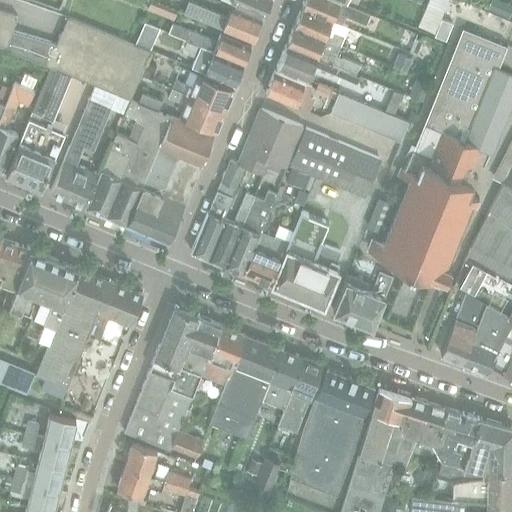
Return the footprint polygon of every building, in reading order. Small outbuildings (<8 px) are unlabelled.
[(227,16),(189,0),(187,0),(183,11),(252,38),(261,16),(232,4),(227,16)] [(232,0),(263,13),(268,0),(232,0)] [(340,0),(303,0),(301,6),(332,19),(338,5),(342,7),(340,12),(365,22),(370,12),(340,0)] [(301,6),(293,24),(339,44),(347,25),(332,19),(301,6)] [(0,8),(0,44),(49,65),(70,73),(130,97),(150,49),(67,15),(56,42),(12,28),(16,14),(0,8)] [(172,21),(168,30),(186,37),(185,38),(199,44),(242,62),(250,42),(221,30),(217,40),(172,21)] [(293,24),(285,42),(348,69),(355,72),(359,63),(342,56),(341,57),(335,54),(339,44),(293,24)] [(491,149),(511,97),(511,45),(507,44),(462,26),(423,122),(441,129),(430,154),(412,147),(401,174),(408,177),(381,244),(373,241),(369,251),(435,278),(436,276),(445,280),(451,266),(445,264),(470,202),(475,204),(478,196),(468,192),(476,173),(470,170),(480,144),(491,149)] [(285,42),(276,65),(307,78),(313,63),(344,77),(348,69),(285,42)] [(234,82),(242,62),(199,44),(191,64),(234,82)] [(405,71),(411,56),(399,51),(392,66),(405,71)] [(31,109),(48,116),(52,118),(70,73),(49,65),(31,109)] [(307,109),(312,98),(307,96),(311,84),(275,69),(265,91),(307,109)] [(232,86),(198,71),(192,84),(175,77),(171,86),(223,107),(232,86)] [(421,100),(428,83),(415,78),(408,94),(421,100)] [(12,83),(4,103),(0,112),(0,169),(1,170),(20,124),(7,119),(21,86),(12,83)] [(215,128),(223,107),(171,86),(168,95),(185,102),(180,114),(215,128)] [(137,101),(157,109),(161,98),(141,90),(137,101)] [(340,116),(349,96),(337,91),(329,111),(340,116)] [(85,205),(98,172),(75,162),(83,144),(92,148),(110,105),(88,96),(49,190),(85,205)] [(352,121),(360,101),(349,96),(340,116),(352,121)] [(158,144),(170,115),(130,98),(124,111),(145,120),(136,140),(105,213),(126,222),(158,144)] [(363,126),(372,106),(360,101),(352,121),(363,126)] [(259,106),(237,160),(245,163),(263,171),(265,165),(268,157),(280,162),(286,165),(287,162),(303,124),(259,106)] [(372,106),(363,126),(375,131),(384,111),(372,106)] [(45,124),(48,116),(31,109),(5,171),(40,186),(63,131),(45,124)] [(384,111),(375,131),(386,136),(395,116),(384,111)] [(170,114),(170,115),(158,144),(178,152),(201,161),(213,132),(170,114)] [(395,116),(386,136),(398,141),(407,121),(395,116)] [(305,126),(290,164),(364,194),(379,157),(305,126)] [(105,213),(136,140),(116,131),(98,172),(85,205),(105,213)] [(146,230),(178,152),(158,144),(126,222),(146,230)] [(178,152),(146,230),(168,239),(201,161),(178,152)] [(229,157),(220,179),(235,185),(245,163),(237,160),(229,157)] [(268,157),(265,165),(276,170),(280,162),(268,157)] [(220,179),(191,249),(206,255),(222,216),(235,185),(220,179)] [(511,188),(503,181),(488,210),(511,228),(511,188)] [(254,193),(224,263),(242,270),(242,271),(260,229),(276,190),(268,187),(263,198),(254,193)] [(222,216),(206,255),(224,263),(254,193),(246,190),(233,221),(222,216)] [(289,239),(271,282),(323,304),(339,268),(313,257),(328,222),(301,210),(289,239)] [(511,228),(488,210),(465,254),(485,265),(511,279),(511,228)] [(260,229),(242,271),(271,282),(289,239),(275,234),(274,236),(260,229)] [(9,306),(9,304),(11,299),(30,247),(0,237),(0,280),(1,279),(9,283),(2,303),(9,306)] [(21,308),(32,313),(25,329),(48,338),(77,266),(59,258),(30,247),(11,299),(9,304),(9,306),(8,306),(3,319),(14,323),(21,308)] [(471,292),(485,265),(465,254),(454,283),(465,289),(471,292)] [(511,313),(511,279),(485,265),(471,292),(485,300),(486,299),(507,311),(511,313)] [(66,385),(92,320),(109,279),(77,266),(48,338),(34,372),(66,385)] [(372,323),(392,275),(380,270),(372,289),(366,287),(368,282),(347,274),(334,307),(333,307),(333,308),(372,324),(373,323),(372,323)] [(109,279),(92,320),(100,323),(104,313),(129,324),(143,292),(109,279)] [(439,352),(460,361),(468,342),(485,300),(471,292),(465,289),(439,352)] [(493,352),(489,361),(511,373),(511,314),(485,300),(468,342),(477,346),(493,352)] [(148,367),(172,376),(198,314),(174,304),(148,367)] [(190,397),(200,372),(220,323),(198,314),(172,376),(148,367),(144,378),(168,388),(190,397)] [(232,365),(245,333),(221,323),(208,356),(201,372),(225,382),(232,365)] [(250,373),(263,341),(245,333),(232,365),(250,373)] [(254,418),(261,399),(282,348),(263,341),(250,373),(232,365),(225,382),(209,423),(246,438),(254,418)] [(484,371),(489,361),(493,352),(477,346),(468,342),(460,361),(469,365),(484,371)] [(283,408),(304,357),(282,348),(261,399),(283,408)] [(293,435),(303,411),(322,364),(304,357),(283,408),(275,428),(293,435)] [(0,381),(7,384),(14,365),(4,360),(0,370),(0,381)] [(14,365),(7,384),(17,388),(25,369),(14,365)] [(374,384),(326,365),(304,419),(290,472),(336,490),(364,418),(362,417),(374,384)] [(25,369),(17,388),(27,392),(35,373),(25,369)] [(123,429),(170,448),(171,445),(178,428),(179,424),(190,397),(168,388),(144,378),(123,429)] [(379,385),(339,511),(378,511),(395,460),(408,418),(404,417),(411,396),(411,395),(379,385)] [(408,418),(395,460),(408,464),(417,435),(433,440),(442,456),(456,461),(459,451),(460,448),(450,446),(454,435),(438,430),(445,406),(411,396),(404,417),(408,418)] [(445,406),(438,430),(454,435),(450,446),(460,448),(459,451),(468,452),(479,416),(445,406)] [(43,437),(69,443),(75,420),(49,413),(43,437)] [(442,456),(437,474),(452,478),(480,474),(480,468),(511,468),(511,463),(511,426),(479,416),(468,452),(459,451),(456,461),(442,456)] [(23,432),(34,434),(37,422),(26,419),(23,432)] [(196,455),(204,435),(179,424),(178,428),(171,445),(196,455)] [(31,447),(34,434),(23,432),(20,444),(31,447)] [(64,466),(69,443),(43,437),(37,459),(64,466)] [(124,464),(163,477),(166,469),(166,467),(152,462),(156,449),(132,441),(124,464)] [(270,486),(280,462),(264,456),(254,480),(270,486)] [(58,488),(64,466),(37,459),(31,482),(58,488)] [(23,480),(26,467),(15,464),(12,477),(23,480)] [(161,486),(160,485),(163,477),(124,464),(116,487),(145,497),(150,485),(160,488),(161,486)] [(480,474),(452,478),(451,497),(484,498),(483,504),(511,504),(511,468),(480,468),(480,474)] [(187,486),(190,477),(166,469),(163,477),(187,486)] [(20,492),(23,480),(12,477),(9,489),(20,492)] [(184,494),(187,486),(163,477),(160,485),(161,486),(184,494)] [(53,511),(58,488),(31,482),(26,504),(53,511)] [(412,493),(410,510),(432,511),(510,511),(511,509),(483,509),(483,504),(484,498),(451,497),(412,493)]
